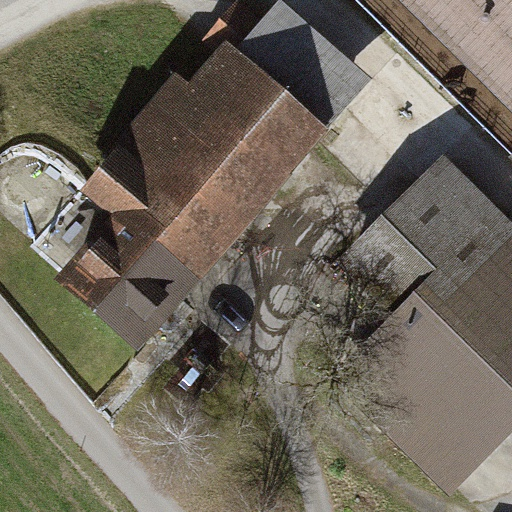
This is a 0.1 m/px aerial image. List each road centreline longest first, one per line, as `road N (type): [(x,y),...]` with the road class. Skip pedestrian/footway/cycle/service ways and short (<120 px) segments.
road 1 (track): [(313,0),(511,182)]
road 2 (track): [(159,511),(0,334)]
